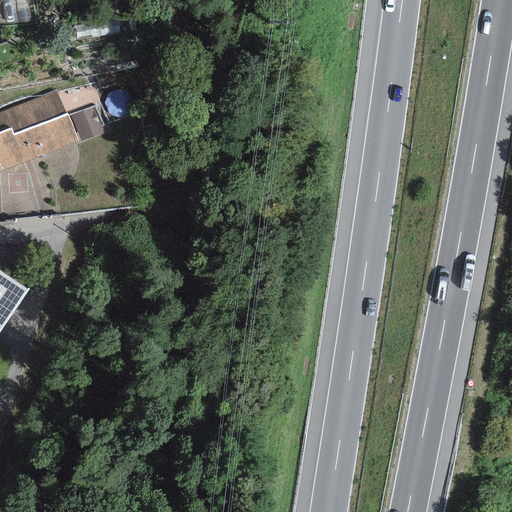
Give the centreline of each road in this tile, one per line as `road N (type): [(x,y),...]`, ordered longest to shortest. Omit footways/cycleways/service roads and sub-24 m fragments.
road 1 (motorway): [(408,511),(497,0)]
road 2 (motorway): [(400,0),(328,511)]
